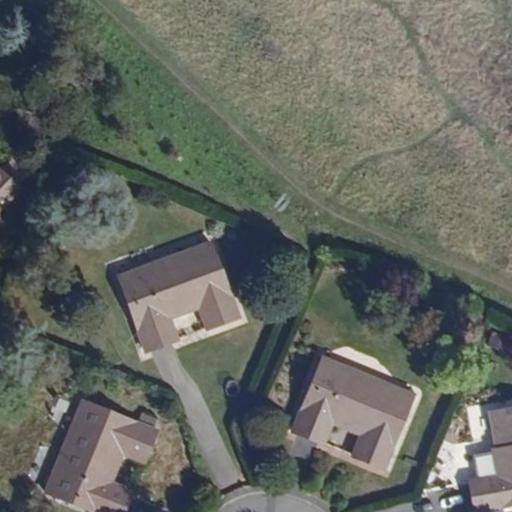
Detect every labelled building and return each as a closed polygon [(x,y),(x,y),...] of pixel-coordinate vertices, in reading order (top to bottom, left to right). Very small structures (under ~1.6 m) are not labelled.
[(0,172),(19,189),(31,176),(11,158),(0,170),(0,172)] [(0,218),(0,211),(19,189),(0,172),(0,244),(9,241),(0,218)] [(239,318),(210,241),(115,275),(144,353),(178,340),(171,320),(197,310),(205,331),(239,318)] [(384,471),(415,393),(321,356),(291,432),(324,446),(333,425),(358,436),(350,456),(384,471)] [(142,464),(156,430),(81,400),(43,493),(90,511),(123,511),(132,490),(111,481),(122,455),(142,464)] [(479,511),(511,505),(511,407),(496,410),(502,442),(493,444),(487,445),(492,475),(466,480),(472,511),(479,511)] [(502,442),(496,410),(487,412),(493,444),(502,442)]
